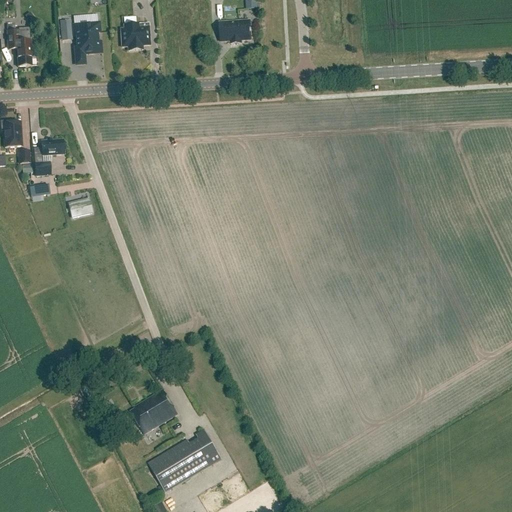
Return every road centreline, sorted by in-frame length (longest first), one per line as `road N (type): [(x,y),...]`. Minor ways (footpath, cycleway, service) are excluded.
road 1 (tertiary): [(0,97),(302,77)]
road 2 (tertiary): [(302,77),(511,64)]
